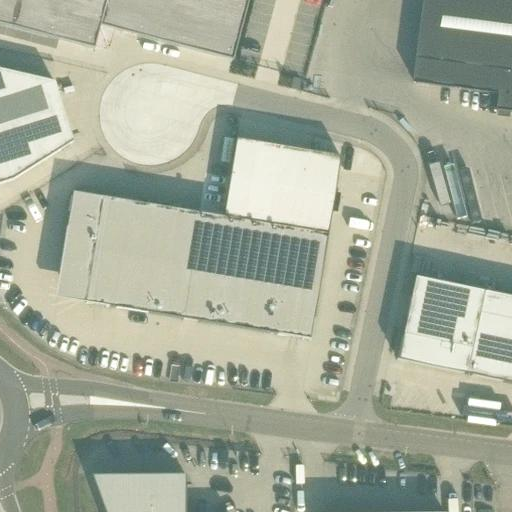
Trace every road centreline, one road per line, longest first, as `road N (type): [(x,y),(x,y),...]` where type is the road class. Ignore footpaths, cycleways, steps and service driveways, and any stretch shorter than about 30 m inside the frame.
road 1 (unclassified): [(189,105),(230,95),(371,131),(402,168),(353,438)]
road 2 (unclassified): [(353,438),(107,403)]
road 3 (unclassified): [(189,105),(181,88),(149,73),(117,88),(109,105),(109,123),(131,151),(167,151),(189,123)]
road 4 (unclassified): [(511,456),(353,438)]
